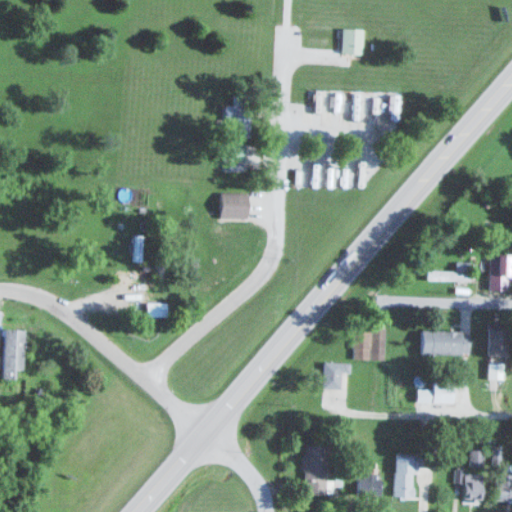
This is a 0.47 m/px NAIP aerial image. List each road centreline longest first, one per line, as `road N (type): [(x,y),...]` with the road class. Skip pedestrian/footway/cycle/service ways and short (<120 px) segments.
road 1 (primary): [(134,511),(511,75)]
road 2 (residential): [(267,511),(252,475),(148,375),(266,268),(275,252),(283,150)]
road 3 (residential): [(148,375),(34,292),(0,288)]
road 4 (residential): [(511,302),(385,299)]
